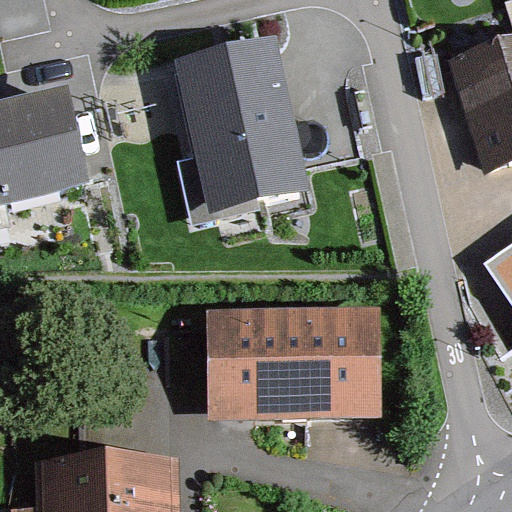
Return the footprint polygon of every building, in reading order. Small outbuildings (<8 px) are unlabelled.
[(511,31),(444,47),(478,168),(511,158),(511,31)] [(242,68),(154,88),(187,230),(275,210),(242,68)] [(46,97),(0,106),(0,215),(69,200),(46,97)] [(511,263),(493,277),(511,304),(511,263)] [(370,321),(203,319),(202,412),(369,415),(370,321)] [(165,511),(164,453),(27,456),(28,511),(165,511)]
